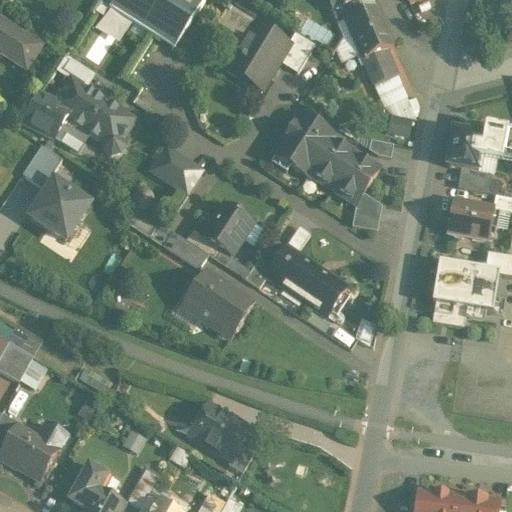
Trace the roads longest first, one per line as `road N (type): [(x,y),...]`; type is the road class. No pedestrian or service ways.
road 1 (residential): [(370,458),(442,74)]
road 2 (residential): [(370,458),(511,479)]
